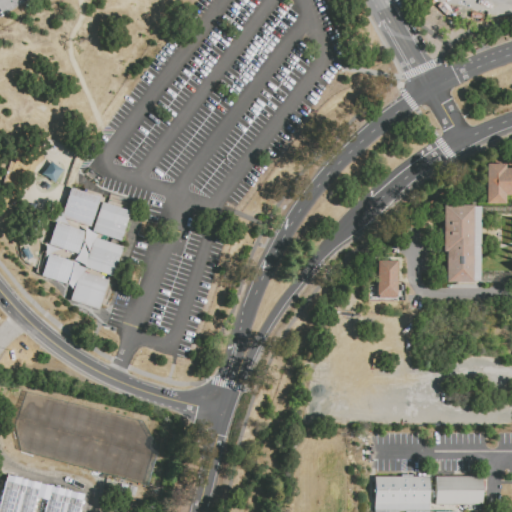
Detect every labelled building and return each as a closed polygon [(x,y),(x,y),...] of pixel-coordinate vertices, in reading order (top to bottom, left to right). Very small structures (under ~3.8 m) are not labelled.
[(511,198),(505,198),(505,206),(487,206),(486,167),(505,167),(505,172),(511,171),(511,198)] [(69,187),(59,218),(88,227),(98,197),(69,187)] [(99,201),(89,232),(119,241),(129,211),(99,201)] [(442,209),(474,209),(475,285),(443,286),(442,209)] [(54,222),(47,243),(77,253),(84,232),(54,222)] [(92,236),(82,266),(112,276),(121,245),(92,236)] [(47,254),(40,275),(70,285),(77,264),(47,254)] [(379,264),(398,264),(398,298),(379,298),(379,264)] [(77,270),(68,301),(97,310),(107,280),(77,270)] [(436,480),(483,479),(484,507),(437,508),(436,480)] [(376,481),(429,480),(430,507),(376,508),(376,481)] [(5,491),(20,496),(16,510),(1,506),(5,491)] [(21,495),(37,499),(33,511),(25,511),(17,510),(21,495)] [(33,511),(37,499),(53,503),(50,511),(33,511)]
